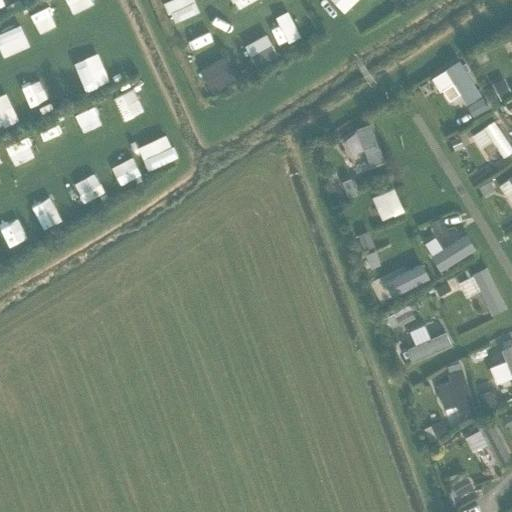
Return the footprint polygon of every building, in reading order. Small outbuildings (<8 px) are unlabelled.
[(66,0),(73,15),(96,5),(94,0),(66,0)] [(164,0),(173,22),(200,13),(195,0),(164,0)] [(232,0),(238,10),(257,0),(232,0)] [(334,0),(345,11),(355,0),(334,0)] [(30,15),(36,28),(59,15),(52,3),(30,15)] [(288,12),(268,23),(281,45),(301,34),(288,12)] [(18,23),(0,31),(0,42),(6,56),(29,45),(18,23)] [(52,39),(56,48),(80,39),(76,30),(52,39)] [(267,31),(245,41),(256,63),(277,52),(267,31)] [(224,52),(200,69),(214,89),(238,72),(224,52)] [(76,65),(86,86),(106,77),(96,56),(76,65)] [(471,119),(490,108),(461,57),(429,74),(440,92),(452,85),(471,119)] [(29,107),(48,98),(39,79),(20,87),(29,107)] [(133,86),(113,96),(126,120),(146,110),(133,86)] [(95,104),(75,110),(82,132),(102,126),(95,104)] [(370,162),(385,156),(370,118),(355,124),(370,162)] [(511,146),(496,118),(473,130),(481,145),(492,139),(503,158),(511,152),(511,146)] [(8,149),(17,173),(37,166),(28,142),(8,149)] [(143,167),(153,164),(148,145),(138,148),(143,167)] [(134,155),(112,162),(119,182),(140,176),(134,155)] [(67,187),(76,205),(85,201),(76,183),(67,187)] [(383,219),(405,210),(395,185),(372,194),(383,219)] [(36,203),(45,223),(63,215),(54,195),(36,203)] [(29,215),(13,223),(21,241),(38,233),(29,215)] [(443,215),(432,219),(436,233),(447,229),(443,215)] [(439,266),(470,247),(462,232),(430,251),(439,266)] [(388,295),(415,280),(407,267),(380,282),(388,295)] [(454,312),(461,327),(500,310),(493,294),(454,312)] [(406,344),(414,360),(451,341),(443,326),(406,344)] [(508,389),(511,387),(511,351),(497,357),(508,389)] [(440,377),(444,415),(459,413),(458,402),(470,401),(466,364),(447,366),(448,376),(440,377)] [(473,447),(485,441),(495,461),(511,453),(492,419),(465,433),(473,447)] [(453,484),(457,494),(476,487),(472,478),(453,484)]
